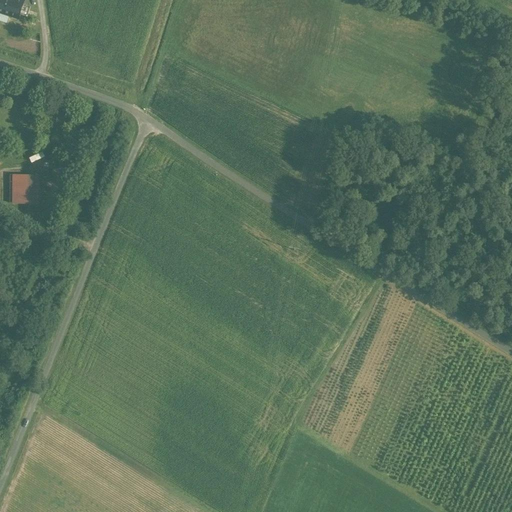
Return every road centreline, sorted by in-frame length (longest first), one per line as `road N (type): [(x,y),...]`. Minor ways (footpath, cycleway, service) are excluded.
road 1 (unclassified): [(511,353),(145,120)]
road 2 (unclassified): [(145,120),(0,495)]
road 3 (unclassified): [(0,62),(145,120)]
